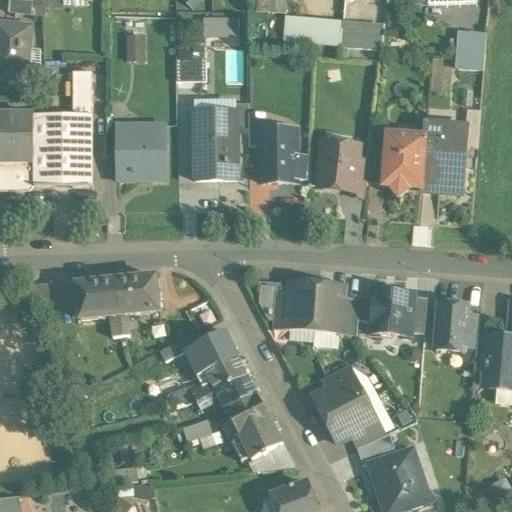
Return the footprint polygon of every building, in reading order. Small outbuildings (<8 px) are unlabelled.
[(33,0),(9,0),(8,15),(34,17),(33,0)] [(287,0),(257,0),(256,16),(286,18),(287,0)] [(298,52),(299,46),(300,21),(286,20),(283,50),(298,52)] [(341,24),(300,21),(299,46),(338,49),(341,24)] [(31,29),(0,25),(0,77),(26,80),(31,29)] [(384,29),(342,26),(339,50),(381,53),(384,29)] [(485,37),(458,35),(456,59),(484,61),(484,57),(484,56),(485,37)] [(145,38),(128,38),(129,64),(146,64),(145,38)] [(205,55),(176,55),(176,85),(205,85),(205,55)] [(484,61),(456,59),(455,71),(483,73),(484,61)] [(73,118),(34,118),(34,166),(34,190),(92,190),(92,75),(73,75),(73,118)] [(248,106),(234,106),(234,114),(236,114),(237,132),(249,132),(248,116),(248,106)] [(480,114),(467,112),(465,129),(467,129),(465,150),(477,151),(480,114)] [(234,114),(194,115),(195,184),(237,183),(237,132),(236,114),(234,114)] [(262,116),(248,116),(249,132),(249,150),(261,150),(261,134),(262,134),(262,116)] [(34,118),(0,117),(0,166),(34,166),(34,118)] [(465,129),(425,126),(424,140),(420,191),(420,194),(461,198),(465,150),(467,129),(465,129)] [(119,135),(119,128),(106,129),(106,159),(118,158),(117,135),(119,135)] [(165,184),(165,128),(119,128),(119,135),(117,135),(118,158),(118,185),(165,184)] [(262,134),(261,134),(261,150),(261,186),(295,186),(295,183),(294,183),(294,158),(295,158),(294,134),(262,134)] [(424,140),(388,138),(387,152),(384,187),(389,187),(398,199),(410,191),(420,191),(424,140)] [(358,151),(339,149),(339,152),(324,150),(320,189),(351,193),(352,193),(356,165),(356,163),(358,151)] [(387,152),(370,150),(368,165),(366,185),(384,187),(387,152)] [(295,158),(294,158),(294,183),(295,183),(307,183),(308,158),(295,158)] [(368,165),(356,163),(356,165),(352,193),(351,193),(350,199),(364,201),(366,185),(368,165)] [(34,166),(0,166),(0,195),(30,195),(34,190),(34,166)] [(155,279),(75,287),(79,323),(110,320),(128,318),(159,314),(155,279)] [(48,286),(36,287),(38,310),(50,310),(48,286)] [(318,288),(292,286),(291,298),(288,332),(290,332),(314,334),(318,288)] [(276,290),(260,288),(258,306),(266,320),(273,321),(275,297),(276,297),(276,290)] [(344,290),(318,288),(314,334),(339,336),(340,336),(343,302),(344,290)] [(415,296),(373,293),(372,301),(370,325),(369,337),(411,341),(411,336),(414,300),(415,296)] [(276,297),(275,297),(273,321),(272,332),(290,334),(290,332),(288,332),(291,298),(276,297)] [(372,301),(359,300),(359,304),(357,324),(358,324),(370,325),(372,301)] [(427,301),(414,300),(411,336),(424,337),(427,301)] [(359,304),(343,302),(340,336),(339,336),(339,338),(356,339),(358,324),(357,324),(359,304)] [(467,312),(453,311),(453,308),(439,306),(435,346),(445,347),(451,353),(464,355),(464,351),(467,319),(467,312)] [(128,318),(110,320),(113,341),(130,339),(128,318)] [(479,320),(467,319),(464,351),(476,352),(478,338),(479,320)] [(186,355),(198,379),(237,360),(225,335),(186,355)] [(490,340),(478,338),(476,352),(474,374),(486,376),(490,340)] [(511,341),(490,340),(486,376),(485,387),(489,391),(511,393),(511,341)] [(198,379),(197,380),(202,389),(197,391),(195,387),(189,390),(197,405),(217,395),(247,379),(237,360),(198,379)] [(348,369),(321,383),(327,394),(354,380),(348,369)] [(178,379),(158,387),(163,400),(172,397),(183,392),(178,379)] [(247,379),(217,395),(222,405),(227,414),(257,399),(247,379)] [(327,394),(313,401),(325,424),(366,403),(354,380),(327,394)] [(189,390),(183,392),(172,397),(176,410),(187,407),(197,405),(189,390)] [(197,405),(187,407),(193,420),(222,405),(217,395),(197,405)] [(257,399),(227,414),(231,423),(226,426),(230,433),(225,436),(230,445),(240,440),(271,425),(257,399)] [(366,403),(325,424),(337,447),(351,440),(378,425),(366,403)] [(207,423),(183,431),(187,445),(212,436),(207,423)] [(271,425),(240,440),(252,464),(263,458),(263,459),(267,458),(266,456),(283,448),(271,425)] [(378,425),(351,440),(357,452),(385,439),(378,425)] [(409,511),(431,505),(413,452),(367,467),(374,487),(379,485),(388,511),(409,511)] [(133,469),(115,471),(117,485),(135,484),(133,469)] [(315,511),(306,486),(293,490),(293,489),(290,490),(291,491),(272,498),(277,511),(315,511)] [(20,511),(17,500),(0,501),(0,511),(20,511)]
